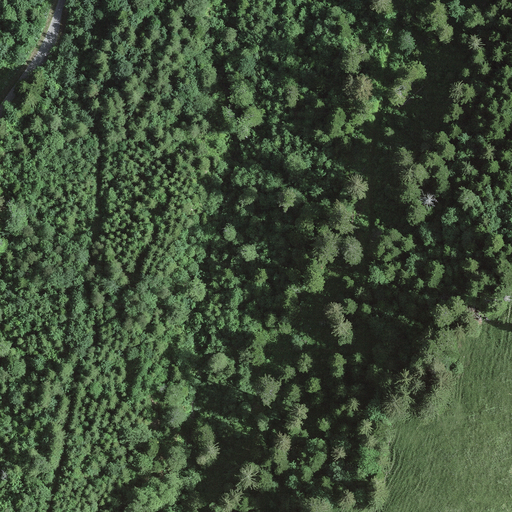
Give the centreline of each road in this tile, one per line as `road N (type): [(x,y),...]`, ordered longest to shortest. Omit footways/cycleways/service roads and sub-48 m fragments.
road 1 (track): [(363,511),(375,452),(369,178),(403,0)]
road 2 (unclassified): [(0,113),(50,40),(62,0)]
